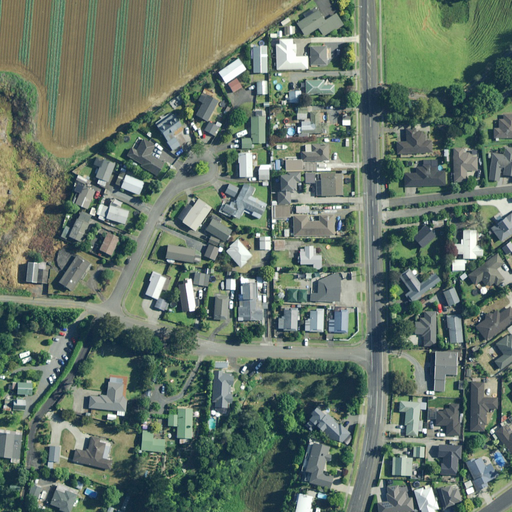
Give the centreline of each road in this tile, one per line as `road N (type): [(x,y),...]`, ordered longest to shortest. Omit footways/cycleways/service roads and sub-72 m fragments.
road 1 (residential): [(377,356),(208,348),(107,315)]
road 2 (tertiary): [(372,203),(367,0)]
road 3 (tertiary): [(354,511),(373,438),(377,356)]
road 4 (tertiary): [(377,356),(372,203)]
road 5 (residential): [(178,181),(154,212),(107,315)]
road 6 (residential): [(511,188),(372,203)]
